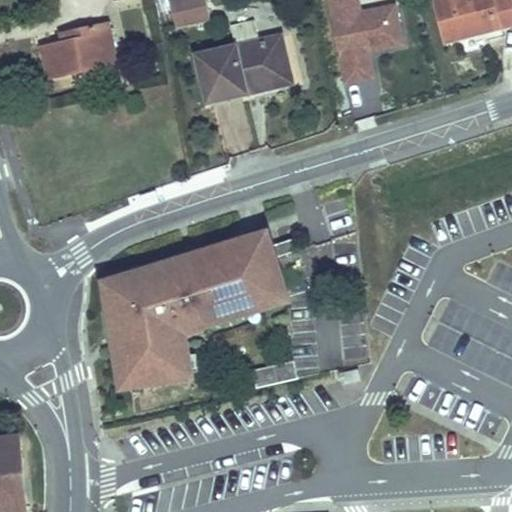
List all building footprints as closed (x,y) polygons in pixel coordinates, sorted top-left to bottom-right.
[(204,0),(168,0),(174,22),(208,14),(204,0)] [(362,0),(325,0),(340,84),(375,78),(371,51),(363,7),(362,0)] [(432,0),(428,1),(440,40),(509,20),(503,0),(432,0)] [(395,2),(363,7),(371,51),(402,46),(395,2)] [(61,41),(39,44),(44,79),(120,66),(113,21),(60,29),(61,41)] [(236,45),(257,41),(253,23),(232,28),(236,45)] [(278,37),(196,55),(204,99),(243,91),(242,83),(286,74),(278,37)] [(222,245),(100,283),(113,358),(116,357),(121,390),(190,378),(184,344),(178,345),(177,336),(176,327),(199,320),(201,328),(244,315),(241,307),(252,303),(255,311),(259,310),(257,301),(261,300),(281,294),(284,293),(273,257),(293,251),(289,239),(268,245),(267,240),(239,248),(237,240),(233,241),(236,249),(224,253),(222,245)] [(233,241),(222,245),(224,253),(236,249),(233,241)] [(281,294),(261,300),(264,310),(284,304),(281,294)] [(252,303),(241,307),(244,315),(244,316),(255,313),(255,311),(252,303)] [(176,327),(177,336),(201,328),(199,320),(176,327)] [(293,375),(290,361),(250,370),(253,384),(293,375)] [(359,371),(340,375),(343,387),(362,382),(359,371)] [(0,452),(17,451),(16,440),(0,440),(0,452)] [(0,510),(22,508),(17,451),(0,452),(0,510)]
